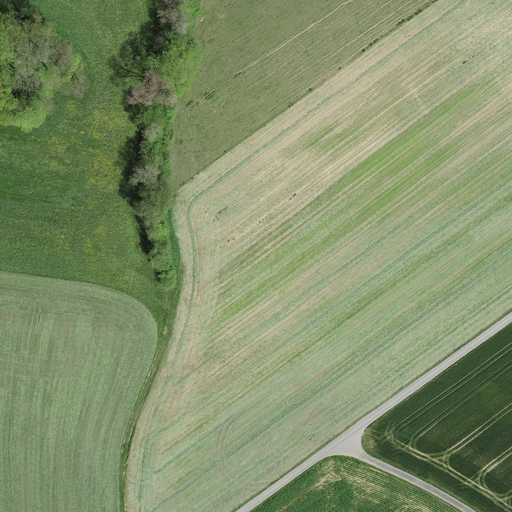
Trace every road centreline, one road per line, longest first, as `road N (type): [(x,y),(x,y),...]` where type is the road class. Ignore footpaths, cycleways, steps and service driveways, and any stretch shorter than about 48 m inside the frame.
road 1 (residential): [(511,318),(242,511)]
road 2 (track): [(468,511),(338,443)]
